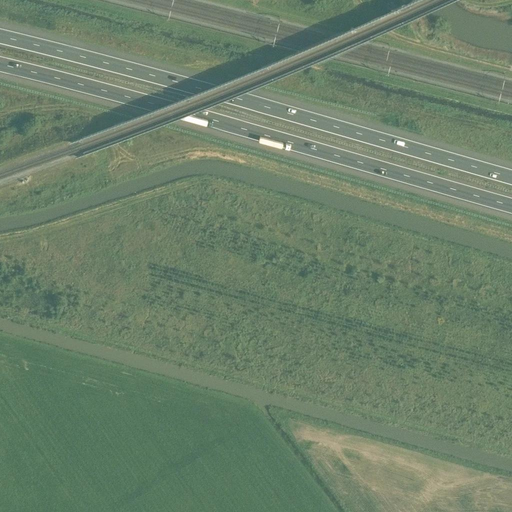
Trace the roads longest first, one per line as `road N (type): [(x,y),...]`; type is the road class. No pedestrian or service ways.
road 1 (motorway): [(511,178),(0,37)]
road 2 (motorway): [(0,65),(511,205)]
